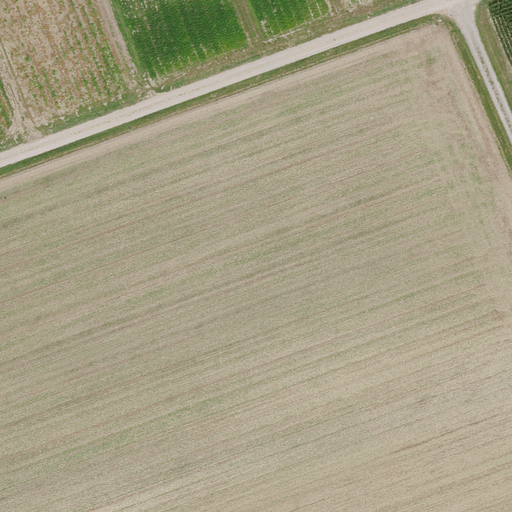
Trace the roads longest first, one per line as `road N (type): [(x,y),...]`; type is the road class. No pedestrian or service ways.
road 1 (track): [(0,163),(450,0)]
road 2 (track): [(475,0),(474,41),(511,127)]
